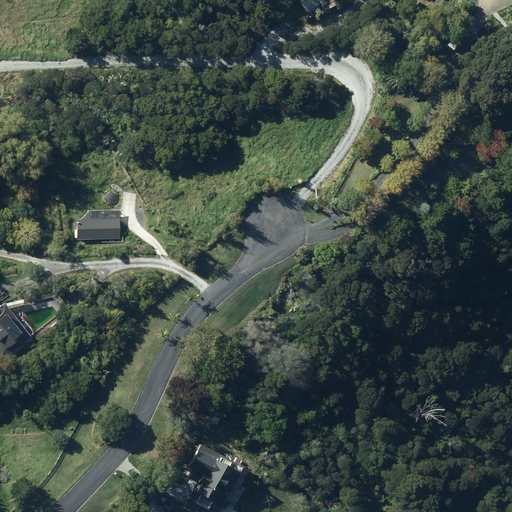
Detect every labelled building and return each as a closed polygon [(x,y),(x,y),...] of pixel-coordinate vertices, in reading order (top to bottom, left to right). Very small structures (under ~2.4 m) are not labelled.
[(300,0),(296,2),(305,19),(331,6),(328,0),(300,0)] [(344,0),(342,0),(336,3),(339,8),(347,4),(344,0)] [(467,11),(452,2),(447,11),(463,19),(467,11)] [(0,362),(1,363),(33,338),(11,310),(27,306),(25,301),(7,305),(1,310),(0,307),(0,362)] [(194,488),(184,507),(194,511),(218,511),(244,463),(201,442),(189,465),(194,468),(190,477),(202,483),(198,490),(194,488)]
